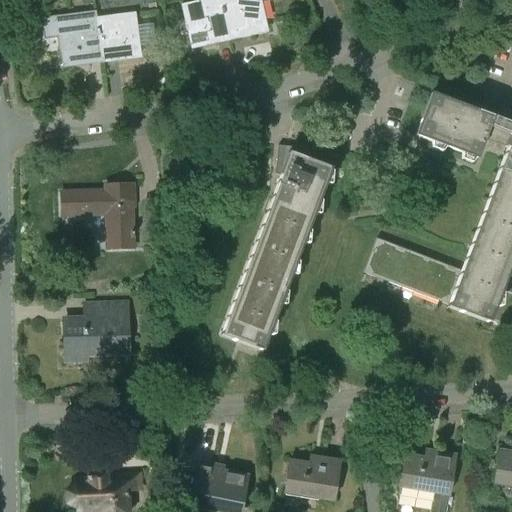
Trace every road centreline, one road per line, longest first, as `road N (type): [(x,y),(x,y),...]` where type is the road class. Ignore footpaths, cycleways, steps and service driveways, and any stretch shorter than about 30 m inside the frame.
road 1 (residential): [(511,391),(4,418)]
road 2 (residential): [(0,137),(275,94),(353,66)]
road 3 (residential): [(4,418),(0,212)]
road 4 (residential): [(353,66),(455,0)]
